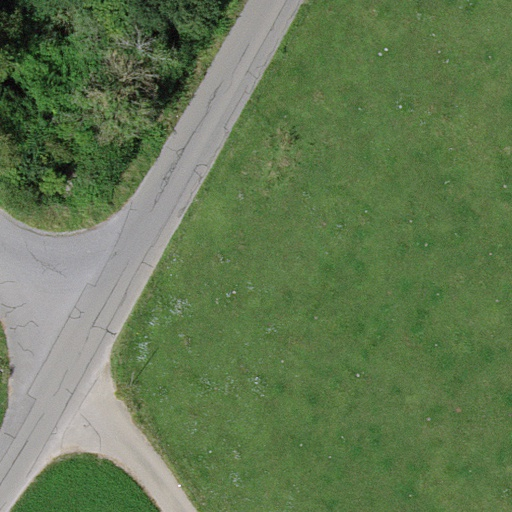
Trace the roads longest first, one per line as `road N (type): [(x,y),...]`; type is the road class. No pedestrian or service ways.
road 1 (unclassified): [(266,0),(0,454)]
road 2 (track): [(184,511),(66,352)]
